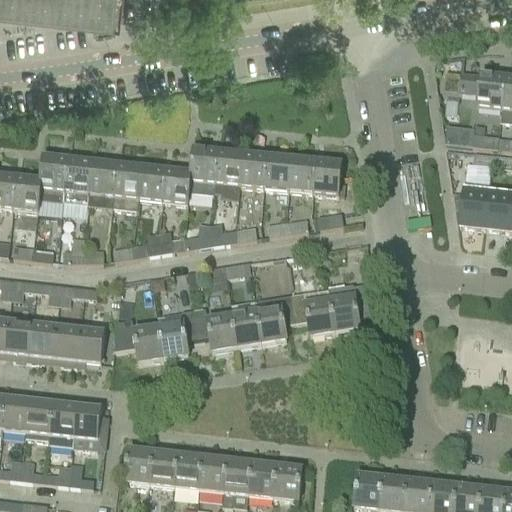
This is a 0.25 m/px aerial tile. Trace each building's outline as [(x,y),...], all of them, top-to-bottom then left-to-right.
[(111,0),(0,0),(0,4),(76,13),(75,19),(115,23),(117,2),(112,1),(111,0)] [(477,114),(501,117),(505,87),(482,84),(483,83),(481,82),(481,84),(463,82),(461,100),(479,102),(477,114)] [(501,117),(500,130),(511,131),(511,87),(505,87),(501,117)] [(446,133),(444,151),(472,154),(491,156),(491,155),(493,144),(473,142),(473,136),(446,133)] [(511,145),(503,145),(501,156),(506,157),(511,157),(511,145)] [(190,181),(188,200),(213,203),(213,201),(218,161),(194,158),(195,156),(193,156),(190,181)] [(473,172),(491,174),(493,162),(475,160),(473,172)] [(218,161),(213,201),(220,202),(220,207),(237,209),(239,193),(243,161),(242,161),(242,163),(218,161)] [(243,161),(239,193),(264,195),(267,165),(243,163),(243,161)] [(511,164),(493,162),(491,174),(511,177),(511,175),(511,164)] [(41,188),(39,208),(62,210),(67,168),(44,165),(44,163),(42,163),(39,188),(41,188)] [(291,168),(267,165),(264,195),(288,198),(292,166),(291,166),(291,168)] [(293,166),(292,166),(288,198),(313,201),(316,170),(292,168),(293,166)] [(67,168),(62,210),(87,213),(92,169),(91,169),(91,170),(67,168)] [(92,169),(87,213),(112,215),(112,212),(116,173),(93,170),(93,169),(92,169)] [(340,173),(316,170),(313,201),(338,204),(342,171),(340,171),(340,173)] [(112,212),(112,215),(136,218),(137,215),(138,207),(141,174),(140,174),(140,176),(116,173),(112,212)] [(142,174),(141,174),(138,207),(163,209),(166,179),(142,176),(142,174)] [(166,179),(163,209),(187,212),(188,200),(190,181),(166,179)] [(0,214),(13,216),(16,186),(0,183),(0,214)] [(13,216),(38,219),(39,208),(41,188),(39,188),(16,186),(13,216)] [(462,233),(484,235),(488,202),(466,199),(466,198),(464,198),(460,234),(461,235),(462,233)] [(511,204),(488,202),(484,235),(508,238),(511,207),(511,204)] [(317,225),(319,236),(343,233),(341,220),(317,225)] [(306,226),(287,229),(287,231),(288,241),(308,238),(306,226)] [(287,231),(287,229),(267,232),(269,244),(288,241),(287,231)] [(221,231),(210,233),(211,253),(236,249),(235,239),(235,238),(222,240),(221,231)] [(198,244),(183,246),(185,257),(211,253),(210,233),(198,232),(198,243),(198,244)] [(235,238),(235,239),(236,249),(256,246),(255,235),(235,238)] [(170,239),(158,241),(157,249),(159,261),(185,257),(183,246),(183,245),(171,247),(170,239)] [(147,251),(132,253),(132,254),(134,265),(159,261),(157,249),(158,241),(148,242),(147,251)] [(0,263),(2,263),(8,264),(10,250),(0,249),(0,263)] [(12,265),(32,267),(33,255),(13,253),(12,265)] [(132,254),(132,253),(112,256),(114,268),(134,265),(132,254)] [(33,255),(32,267),(52,269),(53,257),(33,255)] [(83,270),(83,258),(63,258),(63,270),(83,270)] [(102,258),(83,258),(83,270),(102,270),(102,258)] [(303,269),(288,272),(292,295),(307,293),(303,269)] [(369,269),(359,270),(361,285),(371,283),(369,269)] [(242,271),(224,273),(224,274),(226,285),(243,282),(242,271)] [(226,285),(224,274),(207,277),(210,298),(227,296),(226,285)] [(199,279),(187,281),(189,295),(201,293),(199,279)] [(163,285),(151,286),(153,298),(165,296),(163,285)] [(24,298),(36,299),(37,290),(25,289),(24,298)] [(37,290),(36,299),(49,301),(47,311),(59,312),(61,293),(50,292),(37,290)] [(366,291),(328,297),(335,339),(360,336),(358,321),(370,319),(366,291)] [(61,293),(59,312),(70,313),(71,303),(84,305),(85,296),(83,296),(72,294),(61,293)] [(85,296),(84,305),(96,306),(97,297),(85,296)] [(328,297),(292,302),(296,330),(307,329),(310,343),(335,339),(328,297)] [(282,314),(257,318),(262,351),(287,347),(284,332),(296,330),(292,302),(280,304),(282,314)] [(205,316),(193,318),(198,345),(210,343),(212,359),(237,355),(232,322),(207,326),(205,316)] [(183,330),(158,334),(163,367),(188,363),(186,347),(198,345),(193,318),(181,319),(183,330)] [(257,318),(232,322),(237,355),(262,351),(257,318)] [(0,360),(5,361),(8,329),(0,327),(0,360)] [(163,367),(158,334),(133,338),(131,327),(118,329),(114,358),(135,355),(138,371),(163,367)] [(12,367),(28,369),(32,331),(8,329),(5,361),(12,362),(12,367)] [(44,365),(52,366),(56,334),(32,331),(28,369),(44,371),(44,365)] [(60,372),(76,374),(80,336),(56,334),(52,366),(60,367),(60,372)] [(80,336),(76,374),(77,369),(101,372),(104,339),(80,336)] [(2,438),(26,440),(29,408),(6,406),(2,438)] [(25,446),(49,449),(53,411),(29,408),(26,440),(25,446)] [(49,453),(72,455),(77,414),(53,411),(49,449),(49,453)] [(77,414),(72,455),(96,458),(97,449),(104,450),(107,426),(100,425),(101,416),(77,414)] [(125,489),(150,492),(154,459),(129,456),(125,489)] [(150,492),(175,495),(179,462),(154,459),(150,492)] [(175,495),(199,497),(203,465),(179,462),(175,495)] [(199,497),(224,500),(228,467),(203,465),(199,497)] [(224,500),(222,511),(231,511),(233,501),(236,501),(249,503),(252,470),(228,467),(224,500)] [(277,473),(252,470),(249,503),(273,506),(277,473)] [(302,476),(277,473),(273,506),(298,508),(302,476)] [(0,485),(9,486),(10,478),(0,476),(0,485)] [(32,489),(44,490),(45,482),(33,480),(32,489)] [(45,482),(44,490),(57,492),(58,483),(45,482)] [(354,511),(379,511),(383,485),(358,482),(354,511)] [(379,511),(404,511),(408,488),(383,485),(379,511)] [(80,494),(93,496),(94,487),(81,486),(80,494)] [(404,511),(429,511),(432,490),(408,488),(404,511)] [(429,511),(454,511),(457,493),(432,490),(429,511)] [(479,511),(482,496),(457,493),(457,496),(454,511),(479,511)] [(479,511),(504,511),(506,499),(482,496),(479,511)]
